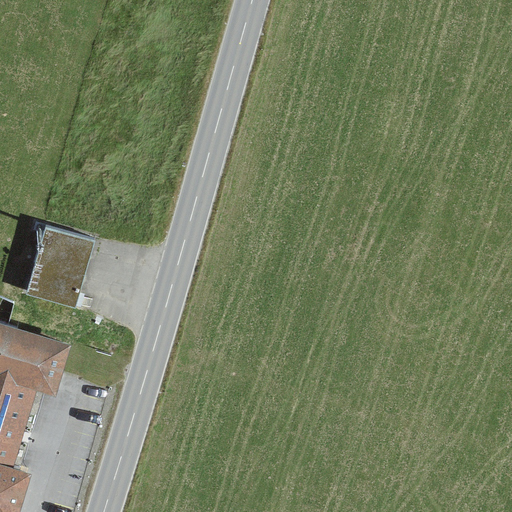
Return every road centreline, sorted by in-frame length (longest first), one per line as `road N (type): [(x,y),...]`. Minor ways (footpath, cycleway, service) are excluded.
road 1 (primary): [(251,0),(102,511)]
road 2 (unknown): [(32,511),(75,378)]
